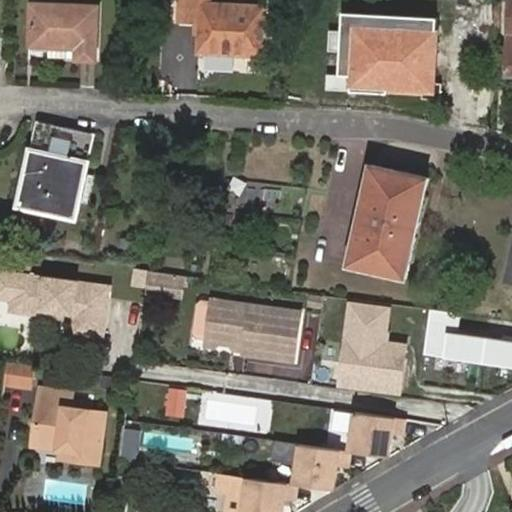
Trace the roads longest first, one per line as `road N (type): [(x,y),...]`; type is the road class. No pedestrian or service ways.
road 1 (residential): [(511,154),(391,126),(23,96),(0,107)]
road 2 (residential): [(511,427),(371,511)]
